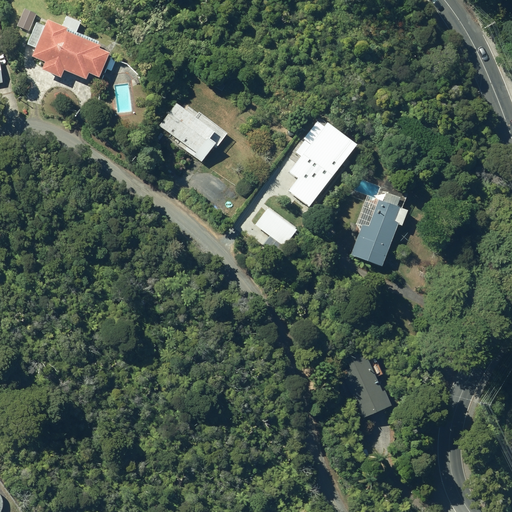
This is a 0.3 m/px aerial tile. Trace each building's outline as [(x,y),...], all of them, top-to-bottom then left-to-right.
[(15,26),(27,31),(34,14),(23,8),(15,26)] [(62,32),(63,28),(43,20),(41,25),(34,22),(25,44),(31,48),(27,57),(40,62),(37,70),(56,78),(59,71),(81,80),(84,74),(94,78),(105,53),(95,49),(96,46),(62,32)] [(104,68),(110,71),(115,60),(109,57),(104,68)] [(199,155),(214,135),(211,132),(214,126),(178,98),(158,126),(169,135),(167,138),(193,157),(196,153),(199,155)] [(287,172),(316,194),(333,170),(305,149),(287,172)] [(405,211),(376,200),(366,226),(360,224),(348,256),(378,268),(395,225),(399,226),(405,211)] [(321,230),(326,237),(331,233),(325,226),(321,230)] [(340,372),(360,419),(388,407),(382,392),(380,393),(363,354),(345,361),(348,368),(340,372)]
